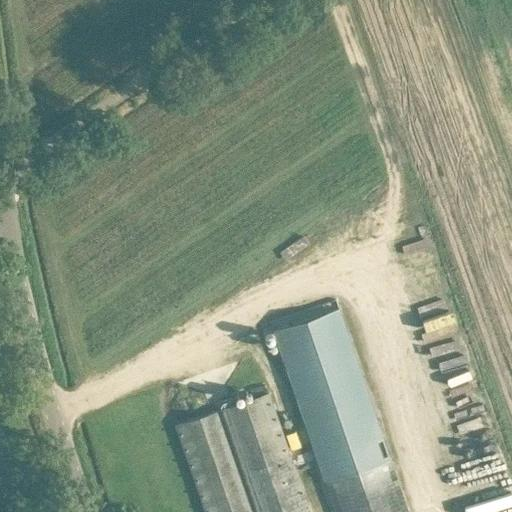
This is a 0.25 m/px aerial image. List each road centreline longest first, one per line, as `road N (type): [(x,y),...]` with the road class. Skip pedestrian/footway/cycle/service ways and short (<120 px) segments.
road 1 (unclassified): [(0,165),(48,121),(227,0)]
road 2 (unclassified): [(79,511),(0,244)]
